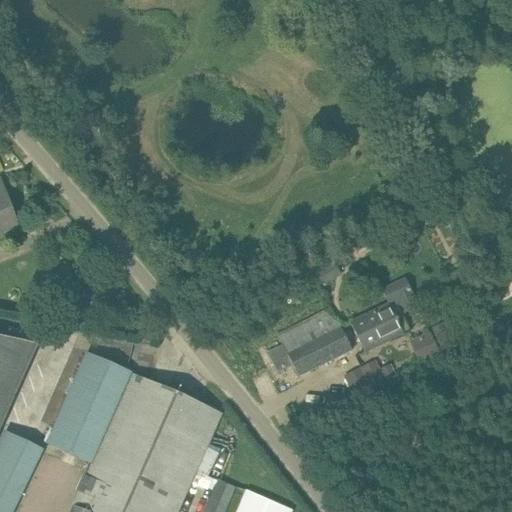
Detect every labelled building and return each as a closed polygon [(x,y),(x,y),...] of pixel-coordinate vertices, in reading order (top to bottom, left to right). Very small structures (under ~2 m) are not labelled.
[(321,11),(305,20),(311,31),(327,22),(321,11)] [(190,46),(184,53),(189,57),(195,51),(190,46)] [(0,180),(0,233),(18,227),(0,180)] [(42,278),(61,329),(89,318),(69,268),(42,278)] [(381,289),(389,305),(390,308),(414,295),(405,277),(381,289)] [(105,298),(89,304),(99,329),(115,323),(105,298)] [(390,308),(389,305),(351,323),(353,330),(365,353),(403,335),(390,308)] [(296,327),(278,336),(282,345),(267,353),(277,374),(293,366),(299,378),(352,351),(332,310),(296,327)] [(463,316),(432,329),(441,349),(472,336),(463,316)] [(27,341),(32,327),(5,317),(0,331),(27,341)] [(430,332),(409,341),(420,364),(441,355),(430,332)] [(0,427),(35,345),(0,338),(0,427)] [(92,465),(74,507),(85,511),(178,511),(222,414),(88,356),(48,446),(92,465)] [(376,361),(360,369),(370,390),(386,382),(380,369),(376,361)] [(390,364),(380,369),(386,382),(396,377),(390,364)] [(360,369),(344,376),(354,397),(370,390),(360,369)] [(384,392),(364,402),(364,403),(370,416),(386,408),(391,406),(384,392)] [(346,404),(319,418),(323,425),(332,421),(350,411),(346,404)] [(291,511),(293,511),(246,490),(236,511),(291,511)]
